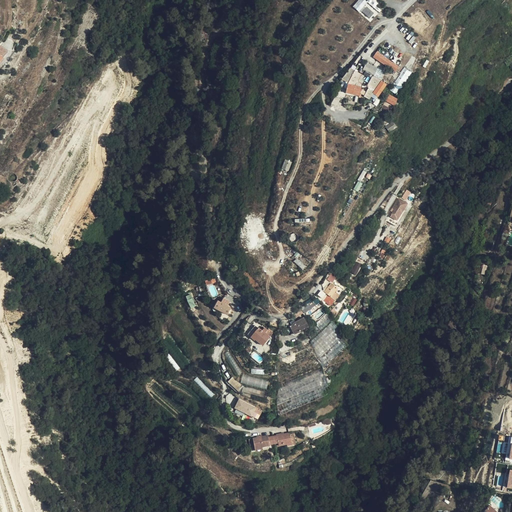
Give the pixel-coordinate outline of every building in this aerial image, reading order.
[(376,5),(379,2),(375,0),(368,0),(367,1),(366,0),(358,0),(354,6),(371,21),(381,9),(376,5)] [(400,65),(378,50),(374,56),(396,70),(400,65)] [(368,63),(364,69),(374,74),(375,74),(379,68),(368,63)] [(361,74),(350,67),(343,79),(354,85),(361,74)] [(393,87),(402,90),(412,73),(405,68),(393,87)] [(373,92),(381,81),(373,76),(367,87),(366,89),(373,92)] [(377,96),(386,84),(382,80),(381,81),(373,92),(377,96)] [(360,96),(362,87),(354,85),(348,84),(346,93),(360,96)] [(398,96),(402,90),(393,87),(391,91),(398,96)] [(397,100),(389,95),(385,100),(394,106),(397,100)] [(390,133),(398,128),(393,122),(386,127),(390,133)] [(289,171),(292,162),(286,160),(282,169),(289,171)] [(407,189),(402,197),(407,200),(412,192),(407,189)] [(396,222),(406,205),(397,200),(391,209),(394,211),(389,218),(396,222)] [(357,261),(351,272),(356,275),(362,264),(357,261)] [(332,273),(328,279),(332,282),(337,277),(332,273)] [(336,291),(338,288),(331,284),(325,292),(328,295),(331,297),(336,291)] [(339,294),(336,291),(331,297),(328,295),(325,300),(331,304),(339,294)] [(192,294),(187,295),(190,307),(195,306),(192,294)] [(316,298),(315,296),(311,300),(306,305),(302,309),(300,310),(303,313),(304,314),(316,305),(313,301),(316,298)] [(231,308),(221,303),(217,309),(227,314),(231,308)] [(303,313),(300,310),(295,313),(294,314),(297,318),(303,313)] [(304,316),(297,320),(298,322),(292,325),(291,326),(296,335),(297,333),(299,336),(305,332),(304,330),(309,327),(304,316)] [(355,319),(351,317),(346,325),(350,328),(355,319)] [(333,321),(310,342),(323,367),(348,345),(342,337),(345,334),(333,321)] [(268,331),(265,328),(263,331),(262,330),(255,325),(250,331),(257,337),(256,339),(264,346),(270,337),(266,333),(268,331)] [(242,372),(229,351),(225,354),(238,375),(242,372)] [(217,381),(205,362),(201,364),(213,383),(217,381)] [(321,368),(312,371),(320,399),(325,397),(323,392),(330,388),(321,368)] [(312,371),(278,386),(278,417),(320,399),(312,371)] [(269,380),(244,374),(242,383),(267,389),(269,380)] [(215,393),(198,377),(195,380),(212,397),(215,393)] [(252,416),(256,407),(239,399),(235,407),(252,416)] [(290,432),(284,433),(277,434),(268,436),(268,435),(261,436),(257,437),(253,438),(255,448),(262,447),(263,449),(270,448),(270,446),(279,445),(279,447),(288,445),(287,443),(292,442),(290,432)]
